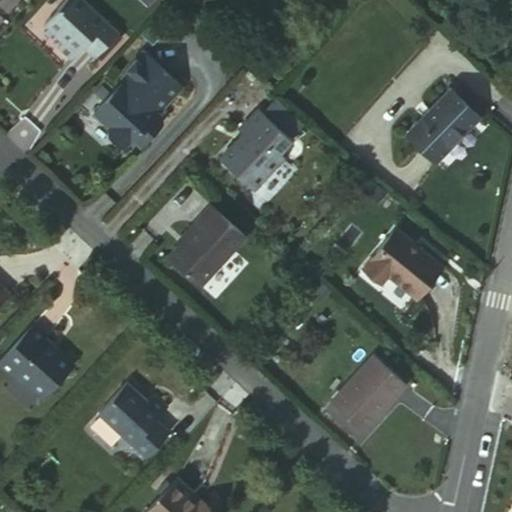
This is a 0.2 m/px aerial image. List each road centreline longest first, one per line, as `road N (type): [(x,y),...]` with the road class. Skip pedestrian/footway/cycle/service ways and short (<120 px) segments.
road 1 (residential): [(403,511),(0,154)]
road 2 (residential): [(453,511),(511,240)]
road 3 (unknown): [(98,238),(262,85)]
